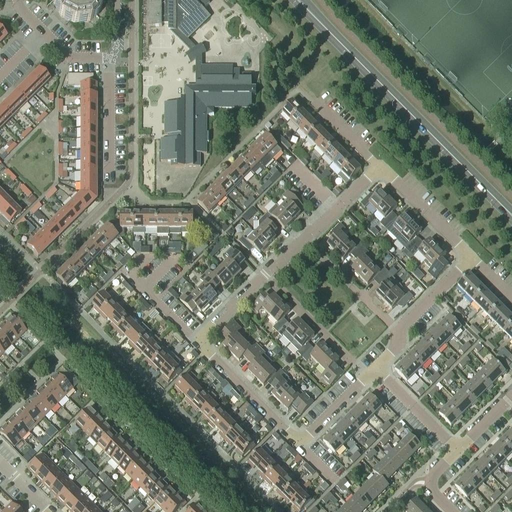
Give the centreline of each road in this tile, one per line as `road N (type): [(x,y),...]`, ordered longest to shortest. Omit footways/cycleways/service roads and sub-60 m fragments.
road 1 (residential): [(196,341),(379,172)]
road 2 (secondary): [(497,201),(356,59)]
road 3 (residential): [(375,368),(402,327),(471,257)]
road 4 (residential): [(299,437),(196,341)]
road 5 (residential): [(471,257),(379,172)]
road 6 (residential): [(108,183),(108,58)]
